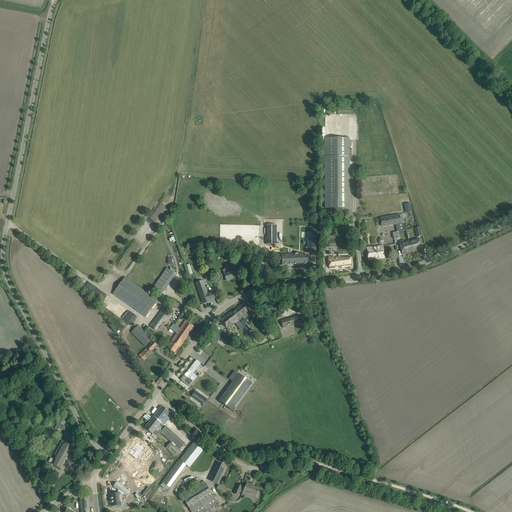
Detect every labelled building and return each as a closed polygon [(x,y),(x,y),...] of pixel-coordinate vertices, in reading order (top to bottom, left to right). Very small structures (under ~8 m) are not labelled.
[(352,107),(337,107),(337,115),(352,115),(352,107)] [(330,212),(350,212),(349,182),(349,140),(349,138),(330,138),(325,138),(325,212),(330,212)] [(406,213),(412,212),(411,202),(404,204),(406,213)] [(395,215),(380,218),(381,227),(395,225),(397,232),(399,232),(404,231),(402,223),(404,222),(402,214),(395,215)] [(339,228),(341,228),(342,232),(348,231),(347,223),(339,224),(339,228)] [(266,245),(277,245),(277,225),(266,225),(266,245)] [(329,244),(337,244),(336,235),(328,236),(329,244)] [(421,249),(418,238),(408,241),(411,252),(421,249)] [(404,241),(399,242),(402,254),(411,252),(408,241),(404,242),(404,241)] [(379,258),(384,258),(384,253),(383,246),(367,248),(368,255),(368,260),(370,259),(370,258),(379,257),(379,258)] [(281,255),(282,260),(282,265),(308,264),(307,254),(281,255)] [(335,267),(346,266),(351,266),(350,261),(350,256),(334,257),(333,256),(328,257),(329,269),(335,268),(335,267)] [(225,277),(224,278),(225,281),(227,280),(227,281),(232,279),(233,281),(237,280),(236,277),(235,275),(234,273),(234,271),(233,270),(236,269),(234,262),(230,264),(232,267),(231,267),(228,268),(230,272),(224,274),(225,276),(225,277)] [(166,267),(153,288),(162,294),(176,273),(166,267)] [(145,317),(157,300),(125,277),(112,294),(145,317)] [(201,299),(203,304),(216,299),(214,294),(213,291),(207,293),(203,280),(195,283),(201,299)] [(238,321),(239,322),(244,318),(243,317),(251,311),(245,302),(232,312),(231,311),(220,320),(227,329),(238,321)] [(150,325),(156,330),(164,319),(162,318),(168,309),(164,306),(150,325)] [(116,315),(128,323),(134,314),(125,308),(123,311),(121,310),(119,313),(118,312),(116,315)] [(298,321),(297,316),(281,321),(283,326),(283,328),(299,323),(298,321)] [(180,347),(194,327),(186,321),(172,341),(172,342),(168,348),(174,353),(179,347),(180,347)] [(145,347),(152,340),(138,325),(131,333),(145,347)] [(211,338),(216,342),(221,336),(216,331),(211,338)] [(150,352),(157,345),(153,341),(146,347),(150,352)] [(144,361),(151,354),(146,348),(139,355),(144,361)] [(200,363),(197,360),(181,380),(189,387),(205,367),(200,363)] [(219,401),(231,410),(251,383),(239,374),(219,401)] [(191,396),(203,405),(207,399),(195,391),(191,396)] [(188,398),(201,407),(203,405),(190,396),(188,398)] [(112,411),(104,422),(111,427),(119,417),(116,415),(121,409),(110,401),(106,406),(112,411)] [(145,428),(152,434),(157,428),(160,430),(172,416),(169,414),(169,412),(162,406),(145,428)] [(60,432),(67,419),(62,416),(54,429),(60,432)] [(44,427),(41,422),(32,427),(35,432),(44,427)] [(166,426),(160,433),(171,443),(177,437),(166,426)] [(73,447),(62,441),(54,455),(57,456),(52,464),(61,469),(73,447)] [(132,449),(129,452),(130,453),(129,454),(136,459),(139,455),(142,458),(144,456),(146,459),(151,453),(148,450),(149,450),(142,444),(141,446),(137,443),(134,447),(132,449)] [(152,443),(149,447),(156,452),(158,448),(152,443)] [(180,460),(189,468),(203,450),(193,443),(180,460)] [(168,450),(175,457),(180,451),(173,444),(168,450)] [(178,460),(174,466),(181,471),(186,465),(178,460)] [(218,483),(226,465),(217,461),(209,479),(218,483)] [(169,473),(162,483),(169,488),(176,478),(181,471),(174,466),(169,473)] [(186,491),(180,495),(191,511),(206,511),(218,505),(204,481),(198,484),(194,479),(181,487),(184,492),(186,491)] [(110,498),(109,498),(110,503),(111,503),(111,507),(120,506),(119,500),(120,500),(120,494),(125,493),(126,494),(127,494),(128,492),(119,485),(115,481),(112,485),(116,488),(117,489),(115,492),(110,493),(110,498)] [(236,489),(234,494),(238,496),(239,493),(240,492),(243,493),(243,492),(247,495),(246,497),(254,501),(257,494),(259,489),(247,484),(246,486),(245,488),(242,487),(242,486),(238,485),(236,489)] [(80,497),(81,511),(89,511),(88,496),(80,497)]
